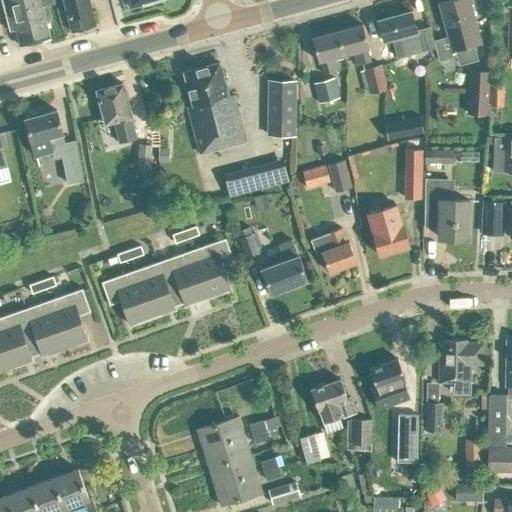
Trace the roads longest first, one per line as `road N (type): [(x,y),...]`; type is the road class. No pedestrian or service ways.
road 1 (residential): [(119,401),(412,296),(511,289)]
road 2 (tertiary): [(0,84),(220,23)]
road 3 (residential): [(0,441),(119,401)]
